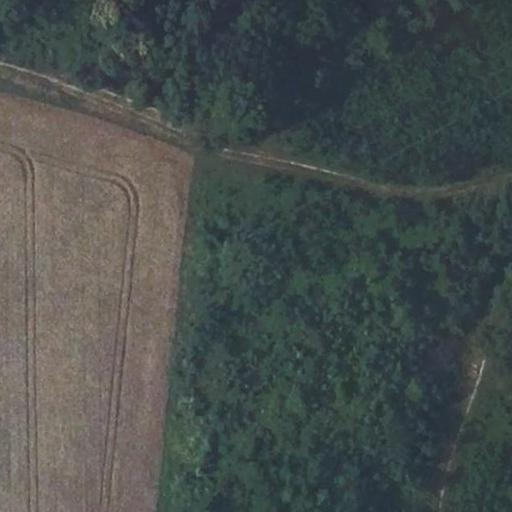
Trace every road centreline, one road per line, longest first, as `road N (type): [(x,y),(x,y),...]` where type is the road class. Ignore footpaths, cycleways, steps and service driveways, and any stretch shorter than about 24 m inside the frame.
road 1 (track): [(0,76),(407,192),(511,179)]
road 2 (track): [(511,306),(443,511)]
